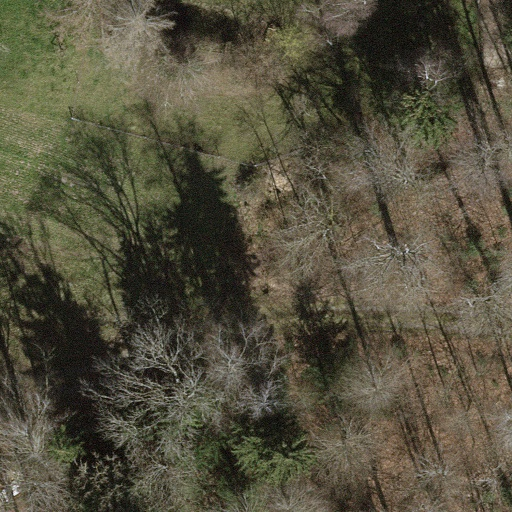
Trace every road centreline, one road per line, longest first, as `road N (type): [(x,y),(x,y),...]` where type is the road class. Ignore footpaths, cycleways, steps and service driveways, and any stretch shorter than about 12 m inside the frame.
road 1 (track): [(208,323),(315,210),(511,135)]
road 2 (track): [(208,323),(511,340)]
road 3 (track): [(68,397),(208,323)]
